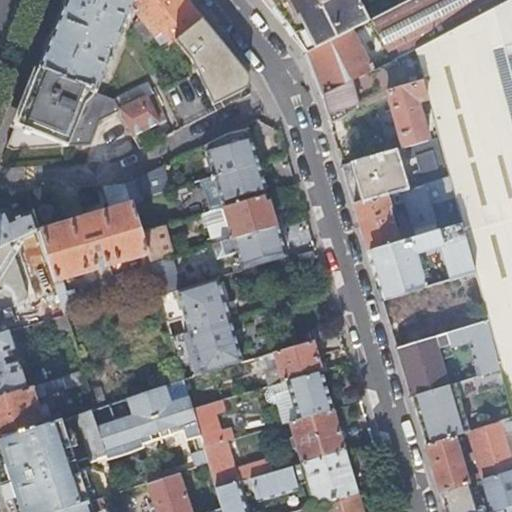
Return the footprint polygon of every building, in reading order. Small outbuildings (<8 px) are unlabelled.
[(66,0),(58,22),(38,71),(96,94),(134,2),(134,0),(66,0)] [(243,93),(246,77),(213,36),(190,7),(185,10),(176,0),(135,0),(141,7),(137,10),(140,14),(137,23),(151,40),(155,33),(157,27),(162,33),(171,44),(174,42),(190,62),(213,107),(221,104),(243,93)] [(307,56),(368,24),(355,0),(260,0),(306,56),(307,56)] [(411,53),(511,0),(414,0),(368,24),(307,56),(306,56),(307,57),(320,97),(411,53)] [(392,0),(376,0),(383,13),(395,7),(392,0)] [(511,0),(411,53),(425,102),(436,141),(446,179),(459,228),(472,275),(477,294),(480,304),(485,324),(498,372),(511,420),(511,0)] [(405,150),(426,144),(414,105),(425,102),(411,53),(320,97),(329,128),(385,100),(401,151),(405,150)] [(7,149),(13,152),(90,146),(100,123),(121,112),(115,101),(96,94),(38,71),(15,128),(7,149)] [(121,112),(133,137),(166,121),(148,85),(115,101),(121,112)] [(213,179),(258,165),(251,139),(205,153),(208,162),(213,179)] [(416,188),(446,179),(436,141),(426,144),(405,150),(408,162),(414,160),(418,175),(412,176),(416,188)] [(407,191),(395,153),(379,157),(341,168),(348,191),(353,207),(389,196),(400,193),(407,191)] [(195,165),(200,183),(213,179),(208,162),(195,165)] [(263,191),(266,190),(258,165),(213,179),(222,209),(264,197),(265,197),(263,191)] [(161,167),(136,180),(143,200),(169,192),(161,167)] [(213,179),(200,183),(209,213),(222,209),(213,179)] [(440,184),(430,187),(436,207),(446,204),(440,184)] [(427,188),(401,196),(411,231),(432,225),(424,196),(428,195),(427,188)] [(367,255),(396,246),(392,231),(398,229),(389,196),(353,207),(361,232),(367,255)] [(270,203),(266,204),(264,197),(222,209),(231,240),(277,227),(270,203)] [(130,207),(37,234),(40,244),(55,292),(63,316),(73,313),(62,281),(140,258),(141,264),(146,262),(138,234),(130,207)] [(209,213),(204,215),(213,246),(220,244),(231,240),(222,209),(209,213)] [(0,246),(10,242),(31,231),(23,214),(10,220),(4,210),(0,212),(0,246)] [(35,230),(29,211),(23,214),(31,231),(35,230)] [(171,258),(162,227),(157,228),(138,234),(146,262),(147,265),(167,259),(171,258)] [(236,254),(241,271),(286,258),(277,227),(231,240),(220,244),(224,258),(236,254)] [(435,235),(439,249),(449,282),(472,275),(459,228),(435,235)] [(35,230),(31,231),(10,242),(17,255),(40,244),(37,234),(35,230)] [(439,249),(435,235),(396,246),(367,255),(374,277),(381,302),(422,290),(420,285),(429,282),(420,254),(439,249)] [(220,244),(213,246),(217,260),(224,258),(220,244)] [(167,259),(147,265),(152,282),(176,275),(171,258),(167,259)] [(0,335),(8,333),(20,330),(1,268),(0,267),(0,335)] [(216,279),(175,291),(188,333),(229,321),(216,279)] [(63,316),(55,292),(18,304),(25,328),(63,316)] [(241,364),(229,321),(188,333),(169,339),(176,361),(189,357),(195,378),(241,364)] [(485,324),(395,350),(410,399),(444,389),(435,355),(465,346),(475,379),(477,379),(498,372),(485,324)] [(0,335),(0,397),(25,389),(17,364),(5,368),(2,359),(7,357),(6,353),(14,351),(8,333),(0,335)] [(320,373),(311,343),(280,352),(272,355),(277,370),(265,373),(270,388),(320,373)] [(84,383),(81,371),(61,378),(65,389),(84,383)] [(491,427),(511,420),(498,372),(477,379),(480,388),(491,427)] [(270,388),(266,389),(263,394),(266,402),(271,405),(276,404),(282,425),(288,424),(331,410),(320,373),(270,388)] [(65,389),(61,378),(42,384),(46,395),(65,389)] [(480,388),(477,379),(475,379),(466,382),(469,391),(480,388)] [(61,511),(86,504),(81,489),(77,475),(73,464),(88,460),(88,463),(103,458),(104,462),(124,459),(141,450),(140,446),(180,433),(183,443),(199,439),(191,411),(182,382),(182,381),(182,380),(93,410),(60,420),(0,440),(0,493),(8,511),(61,511)] [(469,391),(466,382),(444,389),(410,399),(424,446),(452,438),(467,434),(456,395),(469,391)] [(25,389),(0,397),(0,440),(60,420),(58,414),(50,417),(46,406),(37,409),(34,399),(46,395),(42,384),(25,389)] [(221,402),(191,411),(199,439),(202,449),(224,443),(232,440),(230,433),(229,430),(218,434),(213,417),(224,414),(221,402)] [(344,452),(331,410),(288,424),(301,465),(338,454),(344,452)] [(481,482),(511,472),(500,431),(511,428),(511,420),(491,427),(467,434),(481,482)] [(232,440),(224,443),(231,465),(237,463),(240,475),(234,477),(236,484),(249,480),(251,480),(247,466),(282,455),(286,469),(290,468),(301,465),(288,424),(282,425),(232,440)] [(452,438),(424,446),(438,494),(467,486),(452,438)] [(224,443),(202,449),(203,452),(207,465),(214,490),(236,484),(234,477),(231,465),(224,443)] [(207,465),(203,452),(189,456),(193,469),(207,465)] [(338,454),(301,465),(313,506),(315,505),(356,493),(346,460),(340,462),(338,454)] [(237,463),(231,465),(234,477),(240,475),(237,463)] [(236,484),(244,511),(292,511),(301,509),(313,506),(301,465),(290,468),(297,490),(255,502),(249,480),(236,484)] [(511,472),(481,482),(467,486),(438,494),(444,511),(443,511),(495,511),(511,507),(511,472)] [(83,473),(77,475),(81,489),(87,487),(83,473)] [(188,511),(176,475),(145,485),(153,511),(188,511)] [(244,511),(236,484),(214,490),(220,510),(220,511),(244,511)] [(362,492),(356,493),(358,500),(364,499),(362,492)] [(360,511),(358,500),(356,493),(315,505),(316,511),(321,510),(321,511),(360,511)]
